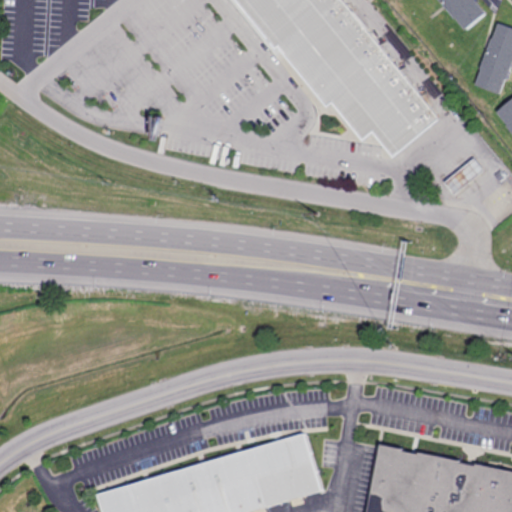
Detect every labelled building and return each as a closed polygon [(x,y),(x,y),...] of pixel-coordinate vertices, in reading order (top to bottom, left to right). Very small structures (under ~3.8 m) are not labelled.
[(441,119),(396,158),(374,132),(364,140),(339,109),(340,108),(336,103),(331,107),(282,46),(279,48),(239,0),(345,0),(350,5),(441,119)] [(477,0),(488,13),(467,30),(456,17),(454,17),(440,0),(477,0)] [(511,70),(509,79),(507,79),(501,94),(499,94),(477,85),(483,70),(481,69),(493,38),(494,39),(500,23),(511,27),(511,70)] [(511,129),(509,126),(510,126),(500,112),(511,102),(511,129)] [(458,195),(448,182),(478,159),(487,171),(458,195)] [(107,511),(103,495),(308,435),(324,492),(254,511),(107,511)] [(511,511),(373,511),(387,446),(511,471),(511,511)]
